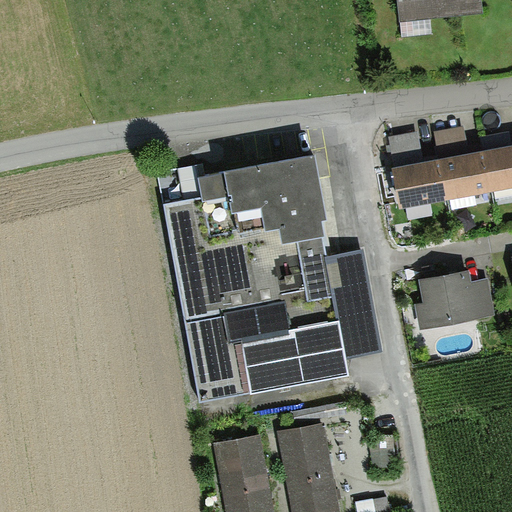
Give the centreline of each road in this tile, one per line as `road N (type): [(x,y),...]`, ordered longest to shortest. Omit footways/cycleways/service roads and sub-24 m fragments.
road 1 (residential): [(343,108),(426,511)]
road 2 (residential): [(343,108),(119,134),(0,162)]
road 3 (residential): [(511,92),(343,108)]
road 4 (unknown): [(400,376),(248,406)]
